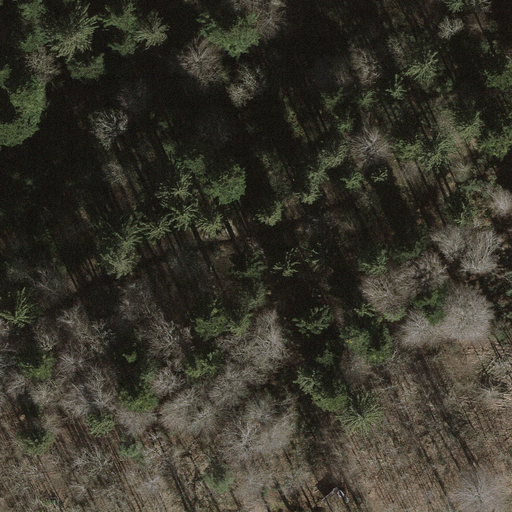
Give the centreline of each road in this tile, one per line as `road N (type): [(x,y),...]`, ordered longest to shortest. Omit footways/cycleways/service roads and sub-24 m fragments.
road 1 (track): [(0,327),(93,281),(124,107),(251,0)]
road 2 (track): [(93,281),(480,140)]
